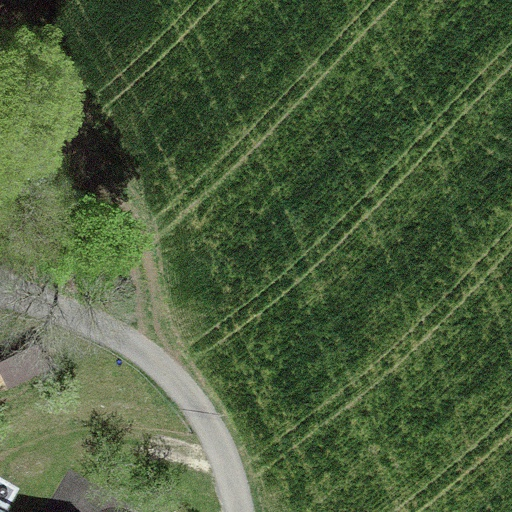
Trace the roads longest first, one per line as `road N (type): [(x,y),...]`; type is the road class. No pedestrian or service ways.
road 1 (track): [(56,335),(153,386),(211,453),(218,511)]
road 2 (track): [(0,125),(73,265),(56,335)]
